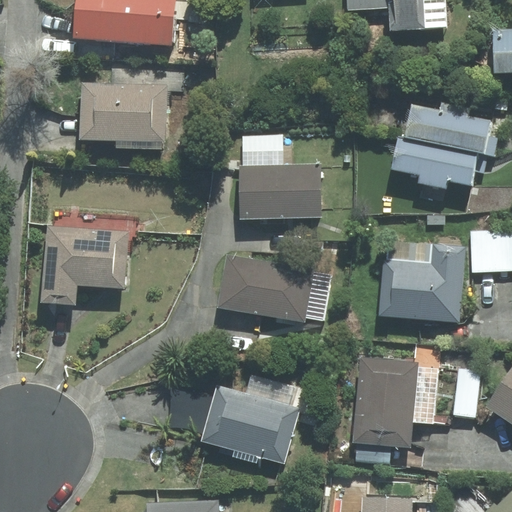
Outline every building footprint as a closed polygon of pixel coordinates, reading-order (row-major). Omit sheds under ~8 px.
[(165,51),(166,0),(72,0),(70,47),(165,51)] [(442,0),(384,0),(391,36),(418,38),(420,9),(442,10),(442,0)] [(511,33),(484,32),(481,81),(511,82),(511,33)] [(79,88),(77,146),(162,150),(164,92),(79,88)] [(484,128),(407,110),(386,178),(467,195),(484,128)] [(316,170),(276,170),(276,157),(250,157),(250,170),(233,170),(234,222),(316,221),(316,170)] [(72,289),(121,295),(128,237),(44,228),(35,314),(69,317),(72,289)] [(471,275),(511,273),(511,231),(469,232),(471,275)] [(400,258),(379,256),(374,322),(456,329),(463,248),(401,243),(400,258)] [(313,276),(226,259),(215,311),(303,329),(313,276)] [(511,362),(510,362),(478,412),(511,433),(511,362)] [(376,469),(377,452),(409,453),(413,368),(351,365),(347,450),(357,451),(356,468),(376,469)] [(475,425),(480,374),(456,371),(451,422),(475,425)] [(298,413),(213,390),(197,449),(282,472),(298,413)] [(489,511),(511,511),(511,490),(489,511)]
